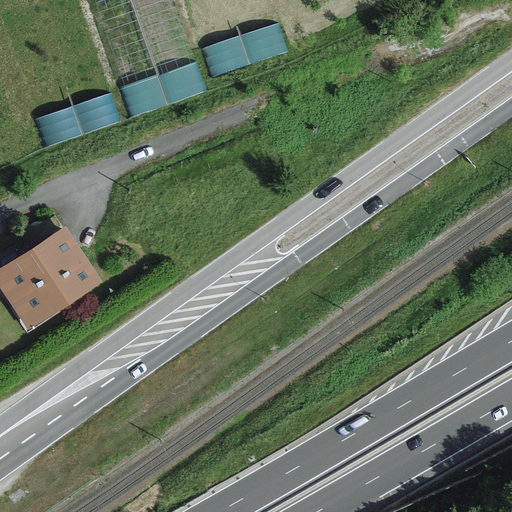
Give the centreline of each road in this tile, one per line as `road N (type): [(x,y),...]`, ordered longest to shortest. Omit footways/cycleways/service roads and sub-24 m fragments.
road 1 (primary): [(511,60),(274,230),(145,344)]
road 2 (primary): [(145,344),(298,259),(511,106)]
road 3 (motorway): [(511,339),(220,511)]
road 4 (residential): [(0,215),(278,95)]
road 5 (track): [(278,95),(511,15)]
road 6 (motorway): [(320,511),(511,403)]
road 7 (primary): [(0,447),(145,344)]
